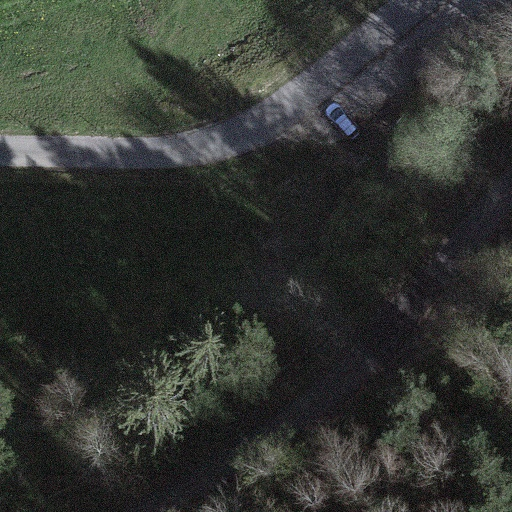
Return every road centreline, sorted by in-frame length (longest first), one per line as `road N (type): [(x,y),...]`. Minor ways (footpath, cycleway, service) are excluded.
road 1 (unclassified): [(511,185),(405,316),(324,387),(124,511)]
road 2 (unclassified): [(0,141),(190,143),(281,102),(406,0)]
